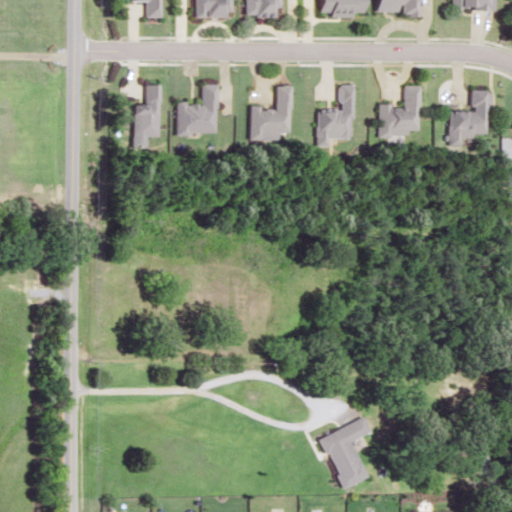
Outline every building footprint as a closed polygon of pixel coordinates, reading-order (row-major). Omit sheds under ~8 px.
[(138,0),(138,15),(154,15),(154,0),(138,0)] [(188,0),(189,15),(225,14),(224,0),(188,0)] [(272,0),(238,0),(239,14),(272,14),(272,0)] [(310,0),(311,14),(355,14),(354,0),(310,0)] [(365,0),(366,10),(391,10),(391,13),(412,13),(411,0),(365,0)] [(125,135),(151,135),(151,82),(136,82),(136,103),(125,103),(125,135)] [(193,101),(170,101),(170,132),(210,131),(209,82),(193,83),(193,101)] [(346,83),(330,82),(330,108),(312,107),(311,144),(323,145),(324,137),(345,137),(346,83)] [(243,137),(284,137),(284,83),(267,83),(267,106),(243,106),(243,137)] [(411,83),(395,83),(395,104),(371,104),(371,133),(411,132),(411,83)] [(479,133),(479,88),(462,88),(462,109),(443,109),(443,139),(465,139),(465,133),(479,133)] [(221,324),(243,324),(243,271),(222,271),(221,324)] [(310,435),(331,487),(357,476),(342,438),(346,437),(341,422),(310,435)]
